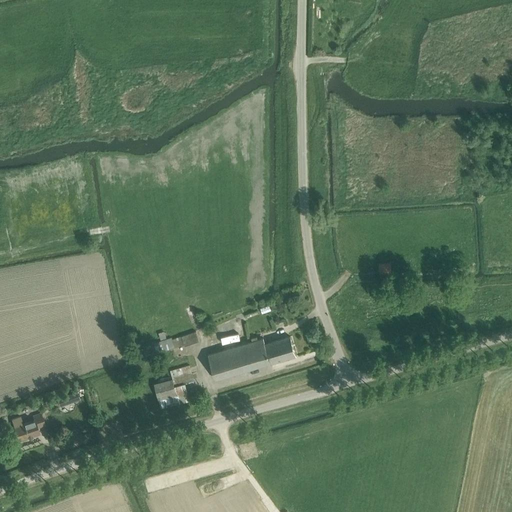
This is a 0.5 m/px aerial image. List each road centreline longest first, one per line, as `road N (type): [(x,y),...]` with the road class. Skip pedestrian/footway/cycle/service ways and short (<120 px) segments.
road 1 (unclassified): [(346,384),(307,250),(302,0)]
road 2 (unclassified): [(0,490),(346,384)]
road 3 (unclassified): [(346,384),(511,335)]
